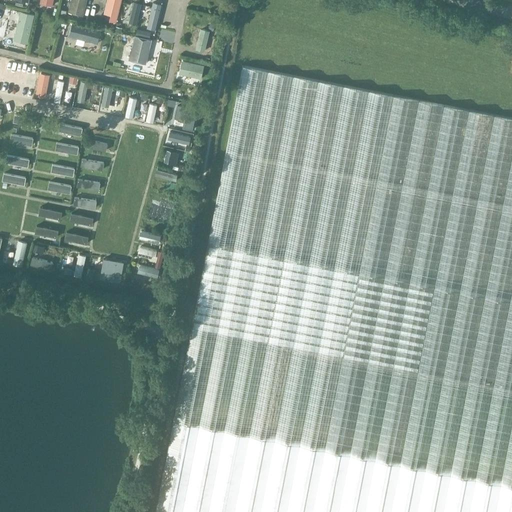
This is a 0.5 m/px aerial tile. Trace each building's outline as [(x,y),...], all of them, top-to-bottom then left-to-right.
[(84,2),(77,0),(74,0),(70,17),(80,19),(84,2)] [(119,0),(103,0),(100,15),(115,19),(119,0)] [(140,8),(128,5),(124,19),(137,22),(140,8)] [(11,43),(24,46),(29,22),(17,19),(11,43)] [(64,38),(93,45),(96,35),(66,28),(64,38)] [(128,63),(142,66),(146,47),(132,44),(128,63)] [(202,64),(181,60),(179,71),(200,75),(202,64)] [(511,511),(511,117),(394,95),(243,65),(155,511),(511,511)]
